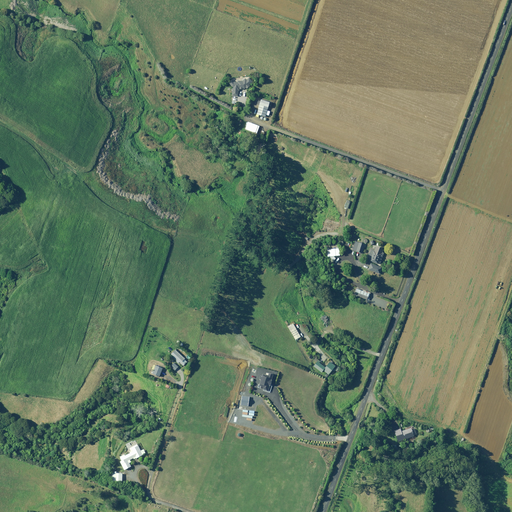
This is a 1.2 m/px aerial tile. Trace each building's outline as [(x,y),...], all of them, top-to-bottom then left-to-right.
[(233,77),(228,81),(232,87),(232,96),(238,96),(238,92),(242,89),(253,88),(253,78),(250,79),(250,76),(233,77)] [(256,114),(261,116),(260,119),(266,120),(267,117),(265,117),(266,114),(269,115),(270,111),(267,110),(269,102),(261,100),(256,114)] [(259,126),(248,122),(245,129),(257,133),(259,126)] [(74,183),(61,179),(59,186),(72,190),(74,183)] [(359,243),(356,251),(362,253),(365,245),(359,243)] [(326,250),(327,256),(328,260),(336,259),(335,256),(340,255),(339,248),(326,250)] [(384,253),(374,250),(372,254),(369,252),(366,260),(378,264),(379,265),(384,253)] [(382,267),(370,263),(368,270),(380,274),(382,267)] [(369,294),(356,289),(354,295),(367,300),(369,294)] [(301,336),(293,324),(288,327),(296,340),(301,336)] [(185,358),(175,350),(171,354),(173,357),(176,361),(178,363),(179,362),(184,366),(187,362),(184,359),(185,358)] [(325,367),(318,361),(314,366),(321,372),(323,370),(328,375),(335,367),(330,362),(325,367)] [(162,367),(155,365),(152,374),(159,376),(162,367)] [(263,373),(262,375),(260,375),(259,379),(260,379),(257,388),(270,392),(272,386),(270,386),(271,383),(274,375),(269,373),(268,375),(263,373)] [(414,436),(411,428),(401,431),(400,429),(394,431),(398,442),(414,436)] [(137,444),(129,448),(131,451),(129,452),(130,453),(125,456),(124,455),(120,457),(122,461),(120,462),(124,470),(131,466),(129,463),(131,462),(130,460),(133,458),(134,459),(146,453),(143,449),(141,451),(137,444)] [(124,473),(116,473),(116,471),(111,471),(110,481),(111,481),(124,481),(124,473)]
